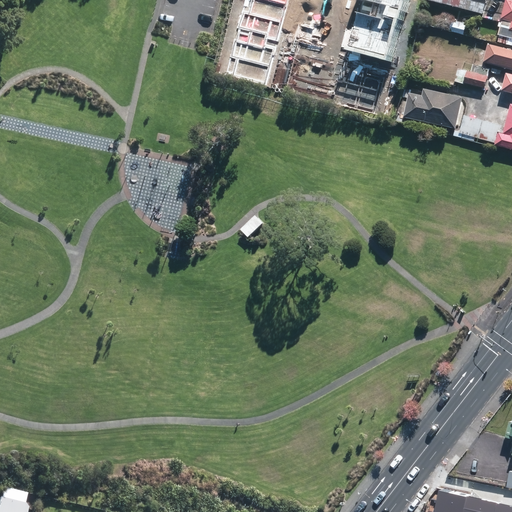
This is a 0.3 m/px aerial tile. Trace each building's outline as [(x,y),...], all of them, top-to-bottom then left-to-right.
[(244,0),(226,76),(268,87),(289,0),(244,0)] [(385,60),(401,0),(360,0),(352,29),(346,27),(341,48),(385,60)] [(485,14),(488,0),(429,0),(430,0),(485,14)] [(511,0),(506,0),(502,19),(503,19),(498,40),(511,43),(511,0)] [(468,25),(456,22),(454,31),(465,34),(468,25)] [(471,54),(482,55),(483,45),(472,44),(471,54)] [(504,91),(511,93),(511,49),(490,44),(486,63),(511,69),(511,74),(508,73),(504,91)] [(285,90),(326,101),(338,57),(297,47),(285,90)] [(333,103),(375,114),(387,70),(345,59),(333,103)] [(456,82),(487,89),(492,69),(474,64),(472,71),(459,68),(456,82)] [(406,118),(458,129),(464,97),(426,89),(425,96),(411,94),(406,118)] [(511,107),(505,134),(502,133),(504,126),(485,121),(480,139),(498,143),(497,146),(511,149),(511,107)] [(479,138),(484,120),(466,116),(461,134),(479,138)] [(160,154),(162,152),(156,155),(149,157),(139,158),(125,155),(128,162),(128,168),(128,172),(124,179),(129,177),(136,176),(144,180),(145,174),(151,164),(156,158),(160,154)] [(173,164),(162,152),(165,160),(168,170),(167,179),(165,189),(175,179),(185,174),(200,170),(189,168),(179,166),(173,164)] [(181,213),(191,198),(177,202),(167,206),(157,206),(169,219),(174,233),(181,213)] [(250,238),(265,224),(258,216),(243,230),(250,238)] [(439,488),(433,511),(463,511),(467,496),(468,495),(439,488)] [(25,511),(27,506),(24,501),(0,495),(0,511),(25,511)] [(494,511),(496,503),(467,496),(463,511),(494,511)] [(511,511),(511,507),(496,503),(494,511),(511,511)]
